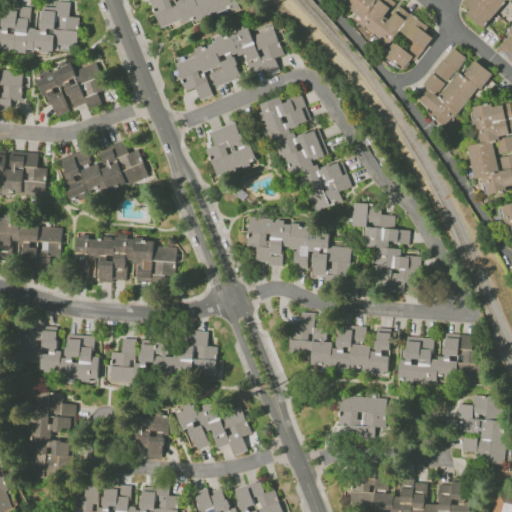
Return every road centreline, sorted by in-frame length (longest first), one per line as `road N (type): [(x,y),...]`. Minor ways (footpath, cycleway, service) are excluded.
road 1 (residential): [(111,0),(320,511)]
road 2 (track): [(511,378),(450,233),(382,107),(287,0)]
road 3 (residential): [(297,450),(240,468),(180,472),(98,462),(100,406),(92,403),(81,405),(76,442),(79,455),(98,462)]
road 4 (residential): [(237,301),(181,314),(77,310),(0,290)]
road 5 (residential): [(464,314),(299,301),(277,291),(237,301)]
road 6 (residential): [(303,465),(322,456),(441,456),(444,429),(433,427),(423,430),(421,455)]
